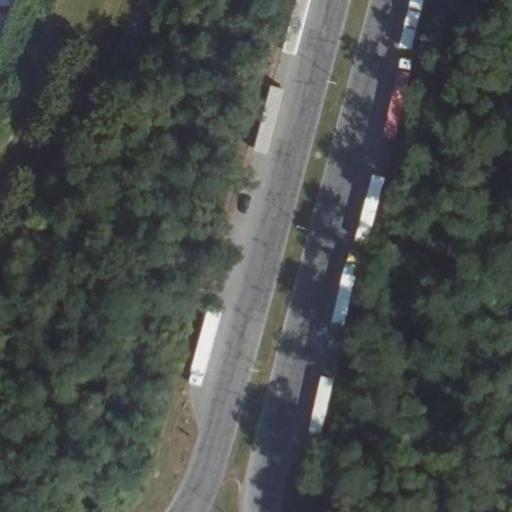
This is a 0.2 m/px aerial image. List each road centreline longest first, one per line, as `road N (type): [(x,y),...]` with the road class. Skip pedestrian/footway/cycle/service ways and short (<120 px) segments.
road 1 (tertiary): [(331,0),(204,481),(188,511)]
road 2 (tertiary): [(260,511),(282,400),(389,0)]
